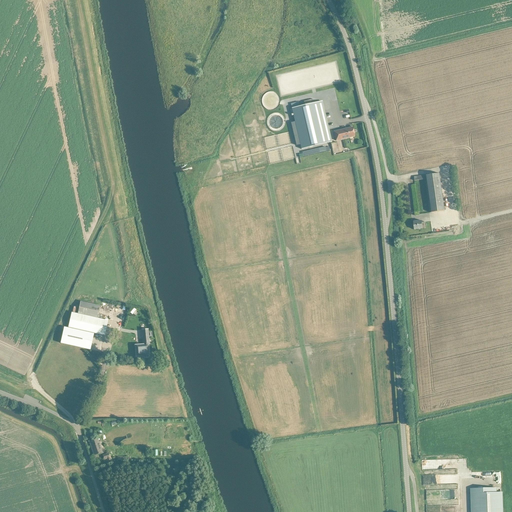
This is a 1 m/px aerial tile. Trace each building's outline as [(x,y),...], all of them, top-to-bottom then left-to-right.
[(292,109),(301,149),(331,142),(321,101),(300,107),(292,109)] [(355,136),(353,127),(334,132),(336,141),(355,136)] [(439,173),(414,177),(414,179),(426,177),(430,202),(429,202),(431,213),(444,211),(439,173)] [(422,229),(422,226),(421,221),(414,222),(414,230),(422,229)] [(100,306),(80,302),(78,313),(73,312),(70,327),(95,333),(105,335),(108,320),(98,318),(100,306)] [(91,350),(95,333),(70,327),(70,328),(65,327),(61,343),(91,350)] [(148,329),(142,330),(143,344),(135,345),(136,357),(143,356),(145,358),(148,357),(149,356),(148,344),(149,344),(148,329)] [(94,455),(99,454),(102,452),(98,439),(89,442),(94,455)] [(497,488),(471,488),(471,511),(503,511),(503,492),(497,492),(497,488)]
